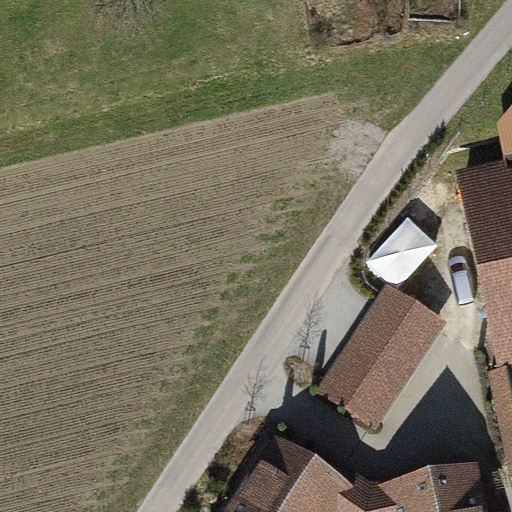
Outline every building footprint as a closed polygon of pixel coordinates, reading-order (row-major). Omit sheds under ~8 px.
[(511,110),(497,128),(504,161),(455,174),(494,370),(504,368),(511,366),(511,110)] [(316,392),(375,431),(446,323),(387,284),(316,392)] [(511,407),(504,368),(494,370),(487,373),(511,495),(511,494),(511,407)] [(364,511),(370,483),(339,462),(331,473),(274,437),(224,511),(364,511)] [(375,482),(370,483),(364,511),(484,511),(475,464),(375,487),(375,482)]
